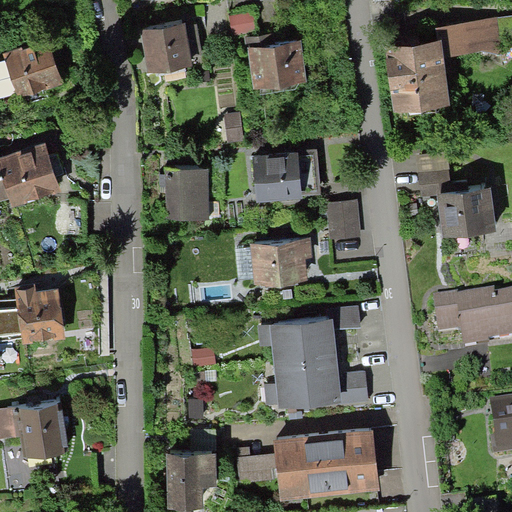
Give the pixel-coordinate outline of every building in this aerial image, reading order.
[(254,12),(229,16),(233,34),(257,30),(254,12)] [(511,15),(497,17),(500,40),(511,38),(511,15)] [(497,17),(435,26),(437,39),(441,39),(444,57),(502,49),(500,40),(497,17)] [(192,65),(191,57),(202,55),(197,24),(186,25),(185,23),(141,30),(148,73),(192,65)] [(246,48),(248,47),(253,89),(307,82),(302,41),(275,44),(273,33),(245,37),(246,48)] [(18,97),(63,82),(47,38),(3,54),(18,97)] [(437,39),(384,46),(393,112),(450,105),(444,57),(441,39),(437,39)] [(241,112),(224,114),(227,142),(244,140),(241,112)] [(0,156),(0,162),(5,178),(2,179),(8,198),(11,207),(60,192),(45,143),(0,156)] [(296,152),(253,156),(257,202),(303,198),(303,195),(321,194),(317,149),(296,150),(296,152)] [(416,155),(421,197),(437,195),(437,194),(459,192),(454,151),(416,155)] [(0,162),(0,200),(8,198),(2,179),(5,178),(0,162)] [(209,168),(166,169),(166,174),(166,187),(166,220),(209,220),(209,217),(209,201),(209,168)] [(459,192),(437,194),(437,195),(442,239),(496,232),(491,188),(459,192)] [(358,200),(327,202),(330,238),(361,236),(358,200)] [(219,201),(209,201),(209,217),(219,217),(219,201)] [(311,238),(250,243),(254,285),(308,280),(306,258),(312,258),(311,238)] [(511,332),(511,286),(495,289),(495,285),(458,290),(458,289),(434,292),(439,330),(461,327),(463,343),(489,340),(489,336),(511,332)] [(36,286),(15,288),(18,308),(21,334),(23,345),(65,339),(59,289),(36,292),(36,286)] [(333,318),(334,329),(361,326),(358,305),(326,309),(327,319),(333,318)] [(0,336),(21,334),(18,308),(0,310),(0,336)] [(334,329),(333,318),(327,319),(258,326),(260,346),(272,345),(274,363),(337,356),(334,329)] [(214,347),(191,349),(193,365),(216,363),(214,347)] [(339,373),(337,356),(274,363),(276,383),(264,384),(266,405),(278,404),(279,409),(342,403),(339,373)] [(366,370),(339,373),(342,403),(369,400),(366,370)] [(511,393),(490,396),(494,434),(491,434),(493,452),(511,449),(511,393)] [(203,398),(187,398),(188,418),(204,418),(203,398)] [(27,459),(64,454),(63,447),(58,411),(57,404),(19,409),(18,406),(0,408),(0,439),(24,436),(27,459)] [(63,411),(58,411),(63,447),(68,446),(63,411)] [(191,429),(191,454),(216,453),(216,429),(191,429)] [(373,431),(274,440),(276,454),(278,478),(280,500),(379,490),(373,431)] [(278,478),(276,454),(250,456),(249,448),(238,449),(241,481),(278,478)] [(191,454),(167,454),(167,509),(203,509),(203,488),(216,488),(216,453),(191,454)] [(498,511),(497,501),(464,504),(464,511),(498,511)]
